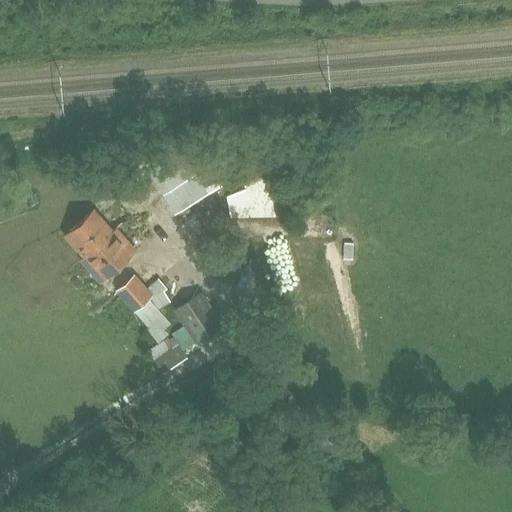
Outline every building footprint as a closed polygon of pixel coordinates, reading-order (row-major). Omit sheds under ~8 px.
[(210,166),(197,173),(185,152),(168,162),(158,145),(148,151),(152,158),(145,162),(173,212),(221,185),(210,166)] [(245,186),(280,167),(273,154),(238,171),(245,186)] [(115,229),(113,231),(93,209),(64,234),(84,257),(81,259),(99,279),(133,249),(115,229)] [(171,323),(158,308),(148,296),(151,294),(132,274),(114,290),(133,311),(134,310),(145,321),(142,324),(158,342),(167,334),(163,330),(171,323)] [(173,309),(194,341),(195,342),(222,325),(200,291),(173,309)]
